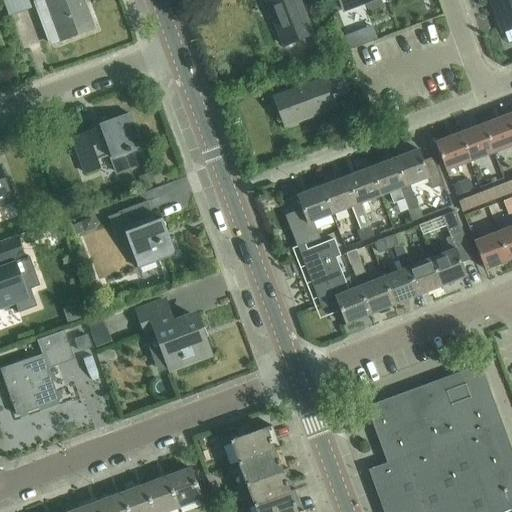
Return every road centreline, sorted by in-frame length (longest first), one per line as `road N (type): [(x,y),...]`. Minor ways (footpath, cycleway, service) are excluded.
road 1 (residential): [(0,483),(295,372)]
road 2 (residential): [(229,195),(485,91)]
road 3 (residential): [(295,372),(511,292)]
road 4 (tertiary): [(295,372),(229,195)]
road 5 (residential): [(0,108),(174,42)]
road 6 (tertiary): [(229,195),(174,42)]
road 7 (tertiary): [(347,511),(295,372)]
